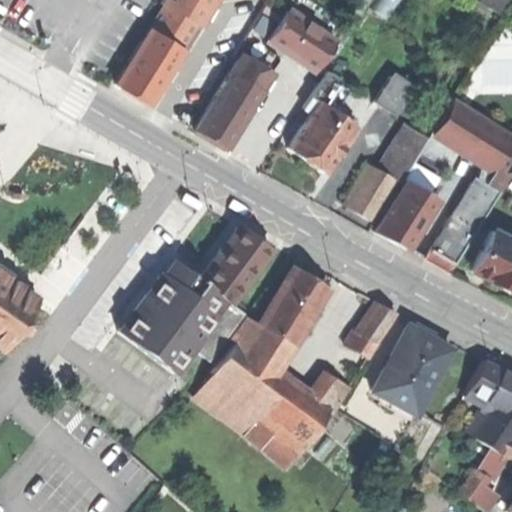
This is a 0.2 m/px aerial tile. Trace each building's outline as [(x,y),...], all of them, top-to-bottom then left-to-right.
[(163,6),(194,24),(198,18),(194,15),(202,0),(162,0),(160,4),(163,6)] [(208,0),(202,0),(194,15),(198,18),(208,0)] [(485,0),(501,9),(506,0),(485,0)] [(180,48),(194,24),(163,6),(149,29),(180,48)] [(268,41),(315,71),(334,41),(288,11),(268,41)] [(147,104),(180,48),(149,29),(116,86),(128,92),(147,104)] [(210,68),(222,75),(232,57),(220,50),(210,68)] [(239,56),(230,72),(258,90),(268,73),(239,56)] [(326,71),(322,76),(331,82),(335,77),(326,71)] [(258,90),(230,72),(195,131),(207,138),(225,149),(260,91),(258,90)] [(322,76),(311,92),(308,97),(317,103),(287,148),(304,160),(323,173),(354,127),(330,110),(334,104),(338,99),(343,90),(331,82),(322,76)] [(372,103),(393,116),(411,90),(390,76),(372,103)] [(286,106),(297,114),(308,97),(311,92),(300,85),(286,106)] [(344,103),(338,99),(334,104),(341,108),(344,103)] [(482,165),(491,170),(511,136),(452,100),(431,134),(482,165)] [(401,129),(376,169),(395,180),(398,182),(399,180),(410,162),(422,142),(401,129)] [(482,165),(481,183),(496,192),(498,193),(511,169),(511,136),(491,170),(482,165)] [(399,180),(403,182),(427,196),(441,173),(419,160),(415,165),(410,162),(399,180)] [(376,169),(367,164),(343,205),(370,221),(395,180),(376,169)] [(475,228),(496,192),(481,183),(475,179),(472,178),(470,181),(451,214),(475,228)] [(427,196),(403,182),(393,199),(385,213),(374,232),(386,240),(404,250),(433,200),(427,196)] [(382,210),(385,213),(393,199),(390,197),(382,210)] [(453,264),(475,228),(451,214),(430,250),(453,264)] [(192,271),(231,303),(274,247),(243,227),(234,221),(192,271)] [(511,242),(488,231),(468,271),(493,283),(511,292),(511,242)] [(449,272),(453,264),(430,250),(426,258),(449,272)] [(234,305),(231,303),(192,271),(173,256),(136,303),(196,350),(234,305)] [(257,326),(290,346),(326,287),(310,278),(292,268),(258,324),(257,326)] [(0,351),(1,353),(38,300),(0,273),(0,351)] [(176,374),(196,350),(136,303),(116,330),(176,374)] [(374,303),(357,334),(375,344),(394,314),(374,303)] [(229,338),(234,342),(234,341),(251,320),(245,317),(229,338)] [(251,320),(234,341),(275,370),(290,346),(257,326),(258,324),(251,320)] [(424,336),(405,326),(370,392),(381,397),(413,415),(448,349),(424,336)] [(343,346),(367,359),(375,344),(357,334),(351,331),(343,346)] [(275,370),(234,341),(234,342),(210,375),(237,395),(303,442),(326,410),(327,408),(316,400),(275,370)] [(465,390),(490,404),(511,416),(511,379),(508,377),(481,362),(465,390)] [(190,390),(222,415),(237,395),(210,375),(204,371),(190,390)] [(320,389),(323,391),(332,378),(329,376),(320,389)] [(323,391),(316,400),(327,408),(326,410),(330,414),(348,389),(332,378),(323,391)] [(479,406),(487,411),(490,404),(465,390),(462,396),(479,406)] [(285,468),(303,442),(237,395),(222,415),(285,468)] [(410,422),(413,415),(381,397),(377,405),(410,422)] [(500,454),(501,452),(509,437),(511,432),(511,416),(490,404),(487,411),(484,415),(472,438),(490,448),(499,453),(500,454)] [(477,411),(484,415),(487,411),(479,406),(477,411)] [(464,433),(472,438),(484,415),(477,411),(464,433)] [(501,452),(511,458),(511,439),(509,437),(501,452)] [(493,463),(499,453),(490,448),(484,458),(493,463)] [(503,455),(500,454),(499,453),(493,463),(497,465),(503,455)] [(457,494),(469,502),(479,487),(485,480),(475,473),(471,479),(469,478),(457,494)] [(496,498),(479,487),(469,502),(481,511),(496,498)]
